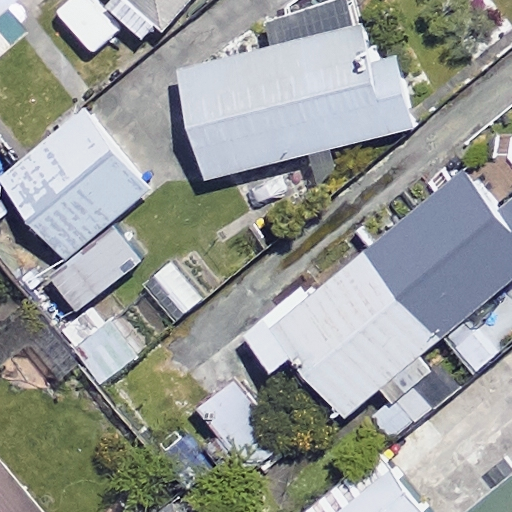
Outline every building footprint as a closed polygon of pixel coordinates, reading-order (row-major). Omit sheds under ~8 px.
[(0,11),(14,0),(0,0),(0,53),(12,44),(0,29),(0,11)] [(203,0),(128,0),(123,6),(164,44),(203,0)] [(385,63),(375,25),(198,71),(226,177),(424,126),(406,57),(385,63)] [(100,106),(15,178),(81,255),(166,183),(100,106)] [(511,200),(485,167),(326,296),(319,287),(262,333),(292,371),(313,354),(361,413),(511,290),(511,200)] [(131,220),(64,277),(94,312),(160,255),(131,220)] [(146,358),(119,321),(77,352),(104,389),(146,358)] [(280,460),(252,383),(205,399),(233,476),(280,460)] [(500,419),(478,393),(415,445),(437,471),(500,419)] [(0,511),(43,511),(0,457),(0,511)] [(441,511),(402,463),(373,486),(361,471),(309,511),(441,511)] [(511,511),(511,496),(491,511),(511,511)]
